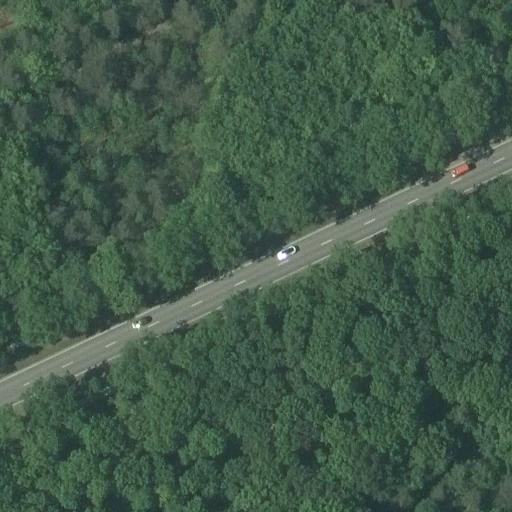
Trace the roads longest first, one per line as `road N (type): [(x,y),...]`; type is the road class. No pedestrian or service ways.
road 1 (secondary): [(0,388),(511,143)]
road 2 (track): [(0,105),(214,0)]
road 3 (track): [(401,511),(511,404)]
